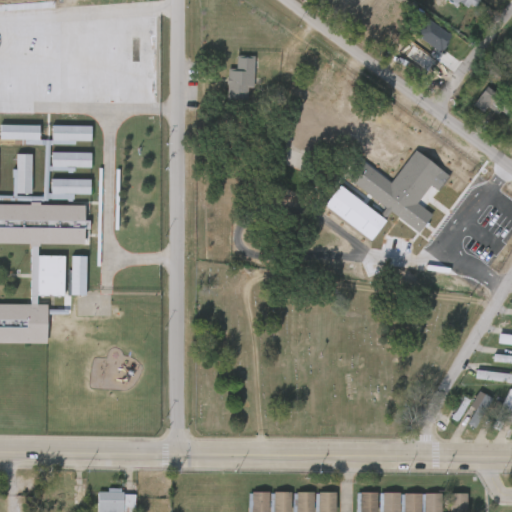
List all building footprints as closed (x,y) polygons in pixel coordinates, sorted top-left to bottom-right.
[(461,0),(429,0),(458,20),(469,5),(461,0)] [(478,0),(480,1),(475,7),(471,4),(468,8),(458,2),(455,6),(447,0),(478,0)] [(254,56),(253,78),(261,78),(261,85),(253,84),(253,89),(246,88),(246,101),(227,100),(227,85),(226,85),(228,68),(236,68),(237,56),(254,56)] [(240,96),(241,64),(224,64),(223,77),(215,77),(214,108),(234,109),(234,96),(240,96)] [(487,86),(510,103),(511,101),(511,113),(507,110),(504,114),(500,111),(497,115),(486,108),(484,112),(474,104),(487,86)] [(471,121),(482,105),(471,97),(460,113),(471,121)] [(41,125),(41,140),(51,140),(48,193),(52,193),(52,179),(91,179),(91,194),(75,194),(75,199),(73,199),(73,200),(69,200),(69,199),(49,199),(49,201),(0,199),(0,193),(14,194),(13,168),(18,169),(18,153),(33,154),(32,193),(18,192),(18,195),(44,196),(46,146),(15,145),(15,139),(2,139),(2,124),(41,125)] [(76,144),(53,143),(54,125),(93,125),(92,141),(76,140),(76,144)] [(32,153),(31,207),(60,207),(60,202),(77,203),(77,188),(36,187),(36,179),(61,180),(61,176),(36,175),(37,148),(26,148),(27,133),(0,133),(0,147),(12,148),(12,153),(32,153)] [(78,134),(39,134),(39,153),(62,153),(62,149),(78,149),(78,134)] [(449,177),(438,192),(431,186),(417,204),(432,215),(418,234),(390,212),(384,220),(386,222),(371,241),(325,206),(340,186),(379,216),(385,208),(382,206),(381,208),(377,205),(378,203),(345,177),(359,159),(390,183),(415,151),(449,177)] [(76,171),(53,171),(53,152),(92,152),(92,167),(76,167),(76,171)] [(38,160),(38,175),(77,175),(78,161),(38,160)] [(20,162),(4,162),(3,177),(0,176),(0,207),(21,208),(21,203),(18,203),(20,162)] [(310,215),(359,248),(373,227),(325,194),(310,215)] [(0,203),(33,204),(33,202),(43,202),(43,205),(87,205),(87,220),(92,220),(92,228),(87,228),(87,244),(41,243),(41,256),(68,256),(67,296),(40,296),(40,304),(50,304),(49,343),(0,342),(0,203)] [(500,330),(511,332),(511,323),(502,322),(500,330)] [(488,350),(503,351),(503,344),(488,343),(488,350)] [(511,365),(480,362),(479,369),(511,373),(511,365)] [(503,390),(503,382),(463,379),(462,388),(503,390)] [(479,406),(465,399),(457,415),(462,417),(454,432),(463,437),(479,406)] [(501,411),(493,430),(507,436),(511,425),(511,411),(510,416),(501,411)] [(81,502),(81,505),(74,505),(74,510),(68,510),(68,511),(59,511),(59,510),(41,510),(41,498),(49,498),(49,485),(88,485),(87,502),(81,502)] [(120,488),(120,491),(122,491),(122,494),(134,494),(134,511),(97,511),(97,491),(107,491),(108,488),(120,488)] [(270,511),(270,492),(287,492),(287,511),(270,511)] [(310,494),(309,511),(292,511),(292,492),(310,492),(310,494)] [(330,492),(330,511),(313,511),(314,492),(330,492)] [(463,493),(462,511),(356,511),(356,492),(377,492),(377,511),(379,511),(379,493),(438,493),(437,511),(445,511),(446,493),(463,493)] [(255,511),(255,500),(238,500),(238,511),(255,511)] [(300,511),(300,500),(283,500),(283,511),(300,511)] [(322,511),(322,500),(305,500),(304,511),(322,511)]
